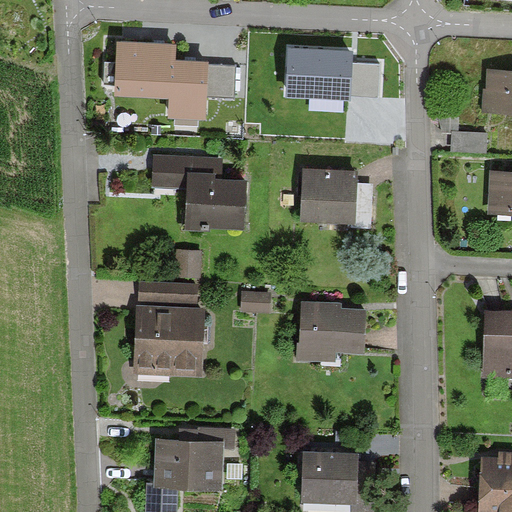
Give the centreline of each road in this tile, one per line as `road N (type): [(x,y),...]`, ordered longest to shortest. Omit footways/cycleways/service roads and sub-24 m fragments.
road 1 (residential): [(65,7),(88,511)]
road 2 (residential): [(415,22),(419,511)]
road 3 (residential): [(65,7),(415,22)]
